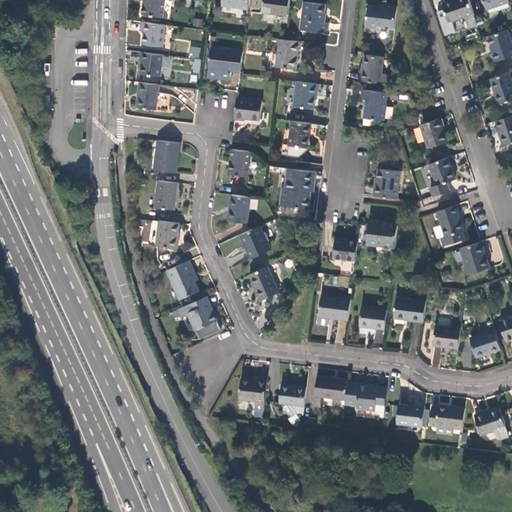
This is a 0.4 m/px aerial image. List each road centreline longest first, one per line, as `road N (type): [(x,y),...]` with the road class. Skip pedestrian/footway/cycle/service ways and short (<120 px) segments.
road 1 (residential): [(99,123),(203,138),(199,234),(251,345),(412,368),(431,382),(485,387),(511,378)]
road 2 (tertiary): [(221,511),(134,328),(107,244),(99,123)]
road 3 (trunk): [(178,511),(67,265),(0,142)]
road 4 (trunk): [(162,511),(0,144)]
road 5 (trunk): [(0,212),(134,511)]
road 6 (trunk): [(0,212),(115,511)]
road 7 (residential): [(419,0),(490,207),(511,215)]
road 8 (residential): [(349,0),(333,218)]
road 9 (tertiary): [(99,123),(102,0)]
